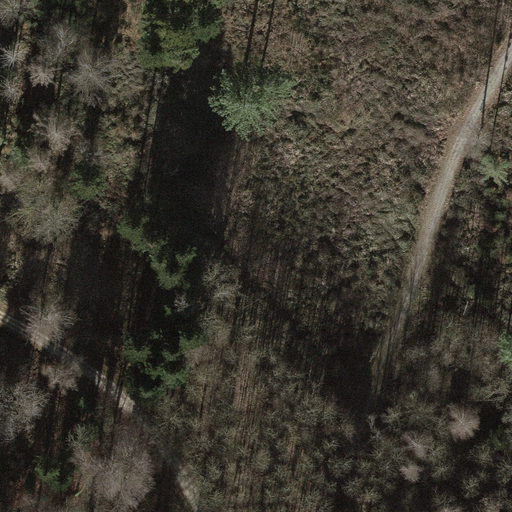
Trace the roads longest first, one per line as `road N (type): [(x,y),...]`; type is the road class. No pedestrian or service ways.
road 1 (track): [(321,511),(407,301),(446,174),(511,50)]
road 2 (track): [(202,511),(120,395),(0,312)]
